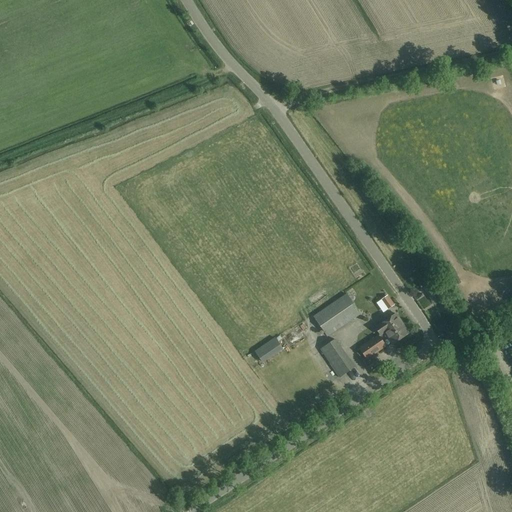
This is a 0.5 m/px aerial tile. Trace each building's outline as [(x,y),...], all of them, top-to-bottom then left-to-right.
[(432,302),(441,296),(435,288),(437,287),(434,283),(432,284),(432,283),(424,288),(432,302)] [(327,337),(360,314),(346,294),(313,316),(327,337)] [(381,324),(375,328),(380,335),(385,332),(400,321),(401,321),(396,314),(385,321),(383,317),(379,320),(381,324)] [(409,334),(400,321),(385,332),(393,344),(409,334)] [(254,350),(261,362),(284,347),(276,335),(254,350)] [(359,349),(366,359),(363,361),(368,368),(373,365),(370,360),(374,357),(371,353),(384,344),(378,336),(359,349)] [(340,347),(335,340),(320,350),(325,357),(340,347)] [(349,361),(335,371),(339,378),(354,368),(349,361)] [(279,380),(285,400),(295,397),(288,377),(279,380)] [(324,383),(321,387),(328,394),(331,390),(324,383)]
